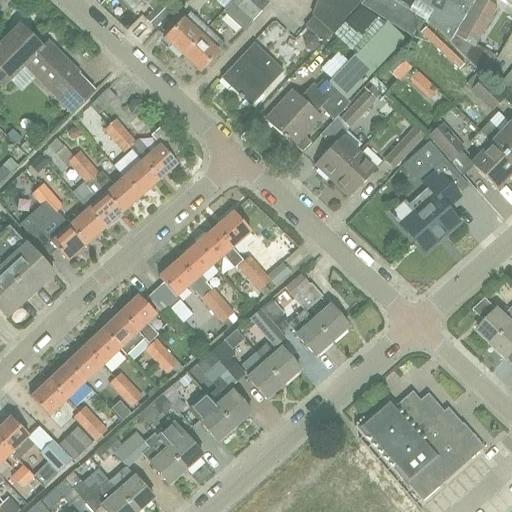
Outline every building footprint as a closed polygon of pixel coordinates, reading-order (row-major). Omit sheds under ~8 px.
[(265,0),(232,0),(224,10),(245,30),(269,3),(266,0),(265,0)] [(362,0),(315,0),(310,16),(311,17),(304,26),(323,44),(358,5),(362,0)] [(362,0),(358,5),(412,37),(426,21),(477,72),(477,71),(483,77),(494,61),(454,37),(452,36),(410,10),(409,11),(391,0),(362,0)] [(391,0),(409,11),(415,0),(391,0)] [(415,0),(410,10),(452,36),(464,17),(472,3),(473,0),(415,0)] [(474,0),(454,37),(494,61),(496,57),(476,44),(497,7),(485,0),(474,0)] [(151,13),(144,20),(149,25),(153,30),(161,22),(168,15),(163,11),(159,6),(151,13)] [(355,57),(330,85),(347,100),(375,70),(404,39),(385,22),(384,23),(358,8),(332,35),(355,57)] [(269,25),(284,40),(297,27),(282,11),(269,25)] [(190,12),(182,20),(165,39),(182,55),(208,28),(190,12)] [(41,47),(19,25),(0,43),(0,88),(22,67),(53,98),(69,114),(92,91),(76,75),(77,74),(46,42),(41,47)] [(426,25),(420,31),(457,67),(463,61),(426,25)] [(225,45),(208,28),(182,55),(200,72),(225,45)] [(315,38),(308,37),(303,42),(306,49),(313,51),(318,45),(315,38)] [(249,106),(282,72),(254,45),(221,80),(249,106)] [(397,53),(385,65),(398,76),(409,65),(397,53)] [(511,99),(511,69),(497,88),(511,99)] [(477,71),(477,72),(466,83),(473,90),(470,92),(492,112),(504,99),(483,77),(477,71)] [(409,81),(416,88),(424,79),(417,72),(409,81)] [(287,96),(265,120),(294,148),(295,147),(302,154),(311,143),(304,137),(315,126),(322,118),(316,112),(320,108),(333,120),(349,103),(347,100),(330,85),(323,78),(303,100),(300,97),(292,90),(287,96)] [(371,85),(339,120),(350,129),(374,103),(381,95),(371,85)] [(116,119),(108,126),(128,149),(129,148),(140,161),(139,162),(157,181),(175,164),(170,159),(181,149),(161,126),(150,136),(158,145),(149,153),(137,139),(135,142),(116,119)] [(480,131),(511,162),(511,126),(509,123),(500,132),(488,122),(480,131)] [(441,124),(439,126),(438,124),(426,135),(449,161),(463,149),(441,124)] [(128,149),(108,126),(103,130),(123,153),(128,149)] [(392,171),(424,137),(414,127),(382,161),(392,171)] [(71,128),(68,131),(68,135),(71,138),(75,138),(78,135),(78,131),(75,128),(71,128)] [(6,137),(9,139),(15,145),(21,140),(11,131),(6,137)] [(480,153),(470,163),(497,188),(511,172),(511,162),(480,131),(469,142),(480,153)] [(331,181),(358,152),(340,136),(313,165),(331,181)] [(429,164),(431,167),(442,157),(438,153),(429,142),(401,166),(412,178),(429,164)] [(73,157),(64,147),(55,155),(64,165),(66,163),(71,158),(73,157)] [(138,197),(121,178),(105,192),(101,188),(109,181),(101,172),(99,174),(79,152),(71,158),(120,213),(138,197)] [(375,168),(358,152),(331,181),(349,197),(375,168)] [(39,156),(29,165),(37,174),(47,165),(39,156)] [(120,213),(71,158),(66,163),(83,182),(72,193),(86,209),(85,210),(102,230),(120,213)] [(139,162),(121,178),(138,197),(157,181),(139,162)] [(413,213),(400,225),(425,253),(459,222),(447,208),(459,197),(437,172),(424,184),(428,188),(407,206),(413,213)] [(102,230),(85,210),(69,225),(57,212),(63,206),(42,184),(35,190),(85,245),(102,230)] [(85,245),(35,190),(30,195),(46,212),(33,223),(33,222),(23,230),(48,258),(56,250),(66,262),(85,245)] [(233,214),(214,230),(241,262),(243,261),(232,248),(249,233),(233,214)] [(51,275),(6,228),(0,233),(0,268),(28,297),(51,275)] [(214,230),(195,246),(212,265),(222,256),(233,269),(241,262),(214,230)] [(195,246),(177,262),(227,319),(234,314),(212,288),(206,293),(195,280),(212,265),(195,246)] [(242,263),(265,286),(271,281),(275,286),(291,273),(282,263),(267,276),(249,257),(242,263)] [(227,319),(177,262),(158,278),(162,283),(176,296),(186,288),(193,296),(195,294),(221,324),(227,319)] [(265,286),(242,263),(237,268),(258,292),(258,291),(263,297),(270,291),(265,286)] [(28,297),(0,268),(0,313),(5,319),(28,297)] [(309,284),(300,274),(284,288),(293,299),(309,284)] [(176,296),(162,283),(141,302),(154,315),(155,315),(158,318),(168,309),(169,308),(179,299),(176,296)] [(311,283),(293,299),(306,312),(323,296),(311,283)] [(154,315),(141,302),(137,297),(119,314),(142,339),(143,340),(144,339),(149,344),(158,335),(146,323),(154,315)] [(281,316),(284,313),(271,299),(261,308),(282,333),(290,326),(281,316)] [(330,306),(313,321),(330,342),(348,327),(330,306)] [(511,324),(511,306),(504,316),(496,309),(477,331),(491,345),(511,324)] [(282,333),(261,308),(248,319),(273,348),(285,339),(286,338),(282,333)] [(101,331),(119,349),(125,356),(142,339),(119,314),(101,331)] [(304,345),(314,356),(318,353),(330,342),(313,321),(300,332),(297,334),(296,335),(304,345)] [(511,324),(491,345),(508,359),(511,354),(511,324)] [(101,331),(83,348),(101,366),(119,349),(101,331)] [(154,362),(167,351),(155,339),(148,346),(143,351),(154,362)] [(219,361),(237,383),(246,375),(231,358),(235,354),(223,341),(210,352),(219,361)] [(265,344),(255,353),(282,384),(298,369),(281,349),(275,355),(265,344)] [(101,366),(83,348),(65,365),(83,383),(101,366)] [(183,367),(167,351),(154,362),(167,375),(172,369),(176,373),(181,368),(183,367)] [(282,384),(255,353),(241,365),(250,376),(248,378),(266,398),(282,384)] [(237,383),(219,361),(203,375),(216,388),(207,396),(233,427),(250,413),(229,390),(237,383)] [(83,383),(65,365),(48,382),(65,401),(83,383)] [(119,397),(131,385),(120,373),(107,385),(119,397)] [(191,380),(185,374),(178,380),(183,387),(191,380)] [(65,401),(48,382),(29,399),(47,418),(65,401)] [(131,385),(119,397),(130,409),(143,397),(131,385)] [(68,415),(83,397),(77,391),(61,410),(68,415)] [(388,397),(354,427),(407,486),(408,486),(422,502),(483,448),(462,423),(457,427),(427,394),(419,401),(412,392),(396,405),(388,397)] [(154,400),(148,406),(153,412),(158,417),(163,413),(171,406),(168,402),(164,398),(161,394),(154,400)] [(233,427),(207,396),(197,406),(200,409),(196,412),(202,418),(198,421),(216,442),(233,427)] [(84,430),(96,419),(84,407),(72,418),(84,430)] [(1,427),(0,427),(0,443),(2,445),(11,455),(17,460),(24,453),(19,447),(24,442),(29,437),(19,428),(10,418),(1,427)] [(107,430),(96,419),(84,430),(95,442),(107,430)] [(156,436),(155,436),(184,470),(193,463),(201,456),(183,435),(175,425),(172,422),(171,422),(164,429),(156,436)] [(77,427),(57,445),(72,461),(92,443),(77,427)] [(155,436),(153,434),(144,442),(136,432),(121,445),(135,462),(142,456),(167,485),(184,470),(155,436)] [(135,462),(121,445),(113,436),(93,453),(94,454),(88,459),(97,468),(113,453),(127,469),(135,462)] [(47,462),(33,476),(34,478),(45,489),(71,462),(51,442),(39,455),(47,462)] [(0,465),(3,463),(11,455),(2,445),(0,443),(0,465)] [(16,472),(10,477),(16,484),(22,490),(28,484),(34,478),(33,476),(27,471),(22,466),(16,472)] [(122,470),(109,482),(134,511),(136,511),(153,498),(135,477),(132,480),(122,470)] [(65,479),(63,480),(71,489),(80,481),(72,472),(65,479)] [(78,496),(71,489),(63,480),(54,488),(39,501),(47,511),(62,498),(68,505),(78,496)] [(134,511),(109,482),(108,481),(99,489),(94,484),(88,490),(80,481),(71,489),(78,496),(92,511),(94,511),(101,507),(105,511),(134,511)] [(7,497),(0,504),(0,511),(16,511),(20,509),(7,497)]
